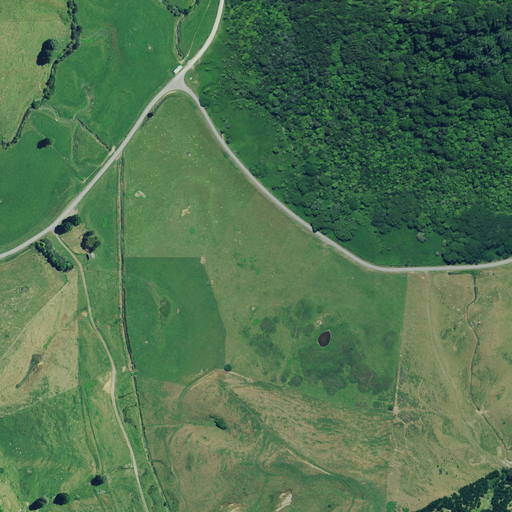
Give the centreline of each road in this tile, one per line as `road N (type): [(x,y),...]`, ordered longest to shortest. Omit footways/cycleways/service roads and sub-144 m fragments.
road 1 (unclassified): [(511,260),(413,271),(379,268),(329,245),(229,146),(177,79)]
road 2 (unclassified): [(0,258),(41,237),(177,79)]
